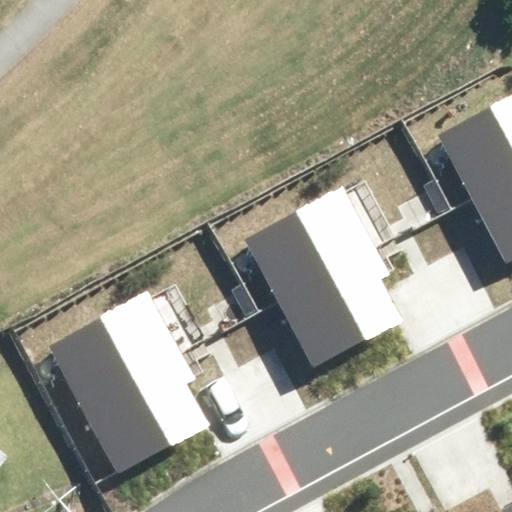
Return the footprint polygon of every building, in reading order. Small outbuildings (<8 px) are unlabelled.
[(511,94),(441,131),(508,261),(511,259),(511,94)] [(344,179),(242,231),(309,361),(400,314),(380,275),(391,269),(344,179)] [(151,283),(48,335),(115,465),(207,418),(187,379),(197,373),(151,283)] [(0,469),(12,455),(0,445),(0,469)] [(511,511),(511,504),(507,496),(477,511),(511,511)]
